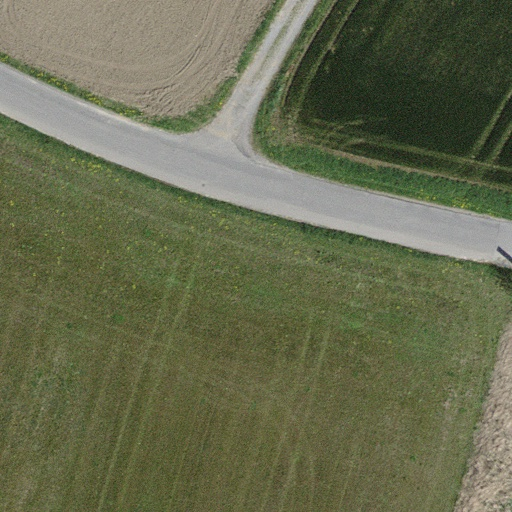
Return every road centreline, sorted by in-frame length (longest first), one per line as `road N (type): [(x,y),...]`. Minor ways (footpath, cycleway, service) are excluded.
road 1 (unclassified): [(511,241),(205,167),(71,126),(0,88)]
road 2 (track): [(205,167),(305,0)]
